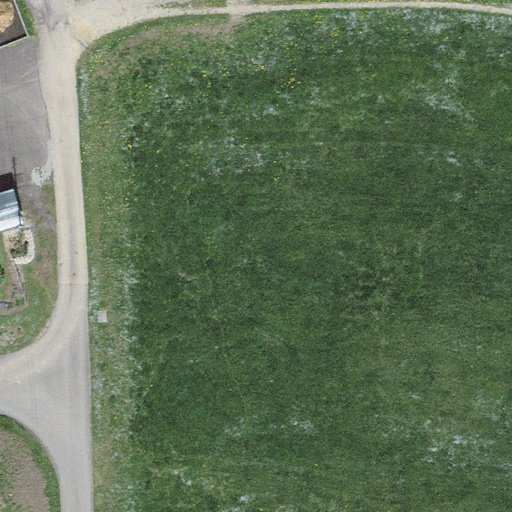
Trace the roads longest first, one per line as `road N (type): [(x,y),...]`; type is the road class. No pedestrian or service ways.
road 1 (track): [(66,0),(88,356)]
road 2 (track): [(67,29),(378,0)]
